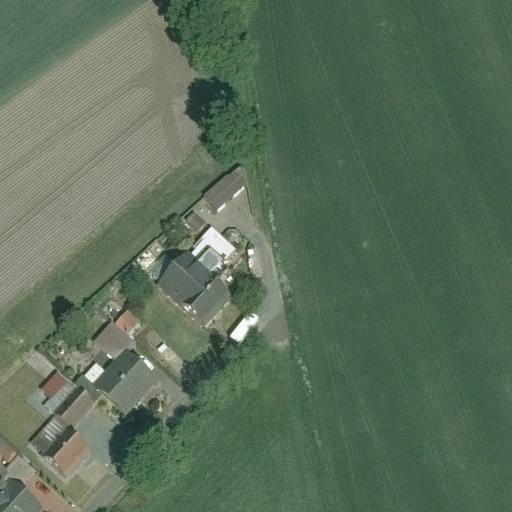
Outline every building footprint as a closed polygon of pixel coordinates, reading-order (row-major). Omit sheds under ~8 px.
[(240,170),(209,199),(222,214),(254,184),(240,170)] [(203,203),(186,223),(197,232),(214,213),(203,203)] [(241,255),(215,233),(190,261),(216,283),(241,255)] [(189,260),(163,288),(210,330),(235,301),(216,283),(190,261),(189,260)] [(145,327),(132,315),(118,330),(132,342),(145,327)] [(118,330),(115,327),(98,346),(120,366),(129,356),(137,347),(132,342),(118,330)] [(120,366),(99,389),(131,417),(160,385),(129,356),(120,366)] [(97,407),(104,399),(84,382),(77,390),(81,393),(94,404),(97,407)] [(45,410),(57,421),(81,393),(77,390),(69,383),(45,410)] [(81,393),(57,421),(69,432),(94,404),(81,393)] [(32,448),(45,459),(69,432),(57,421),(32,448)] [(69,432),(45,459),(69,481),(93,453),(69,432)] [(20,460),(0,441),(0,458),(12,469),(20,460)] [(0,500),(0,511),(41,511),(13,486),(7,493),(0,500)]
